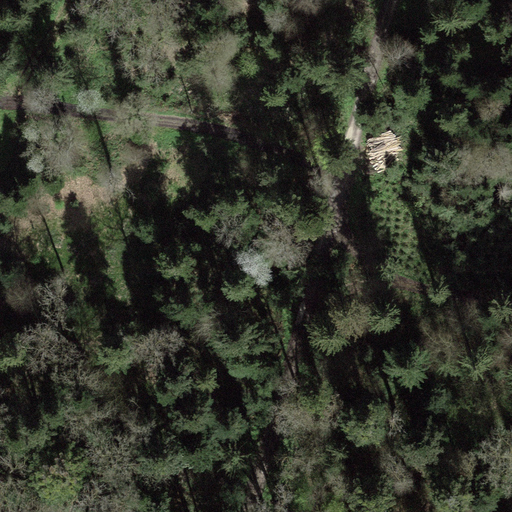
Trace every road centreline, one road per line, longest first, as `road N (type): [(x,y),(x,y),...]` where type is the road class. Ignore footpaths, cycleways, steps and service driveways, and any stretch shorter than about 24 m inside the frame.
road 1 (track): [(393,0),(250,511)]
road 2 (track): [(0,102),(215,132),(345,170)]
road 3 (track): [(511,298),(322,260)]
